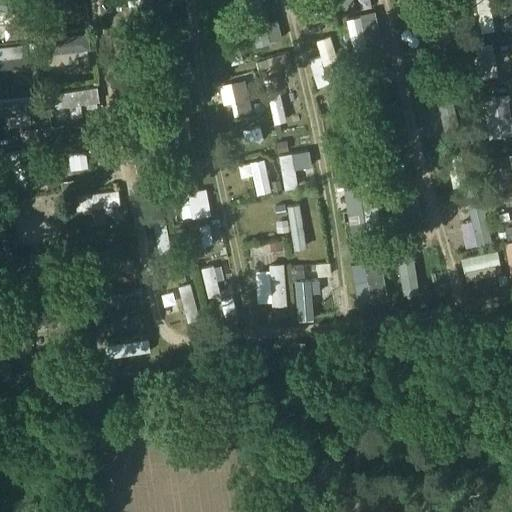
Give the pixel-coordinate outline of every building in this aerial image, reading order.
[(36,0),(0,0),(0,11),(37,7),(36,0)] [(114,1),(115,10),(124,9),(123,0),(114,1)] [(140,0),(127,0),(135,28),(147,25),(140,0)] [(320,0),(308,0),(312,15),(324,11),(320,0)] [(349,0),(338,0),(340,12),(351,10),(349,0)] [(403,0),(412,35),(435,30),(432,15),(425,16),(420,0),(403,0)] [(446,0),(448,11),(456,9),(454,0),(446,0)] [(487,30),(493,29),(487,0),(458,0),(465,35),(469,34),(464,15),(483,11),(487,30)] [(263,23),(258,1),(244,4),(254,46),(268,43),(267,41),(280,38),(276,20),(263,23)] [(369,60),(359,17),(345,20),(354,64),(369,60)] [(31,26),(19,28),(20,38),(32,37),(31,26)] [(91,35),(48,40),(51,60),(66,58),(66,55),(93,51),(91,35)] [(328,53),(333,51),(329,36),(315,41),(328,83),(336,81),(328,53)] [(226,47),(217,48),(221,65),(230,63),(232,71),(244,68),(238,41),(225,44),(226,47)] [(27,46),(0,48),(0,60),(28,58),(27,46)] [(254,59),(262,57),(260,47),(251,49),(254,59)] [(491,47),(471,51),(477,82),(489,79),(489,78),(497,77),(491,47)] [(171,62),(157,65),(164,97),(178,94),(171,62)] [(116,76),(125,76),(125,68),(116,68),(116,76)] [(284,121),(274,78),(263,81),(273,124),(284,121)] [(236,103),(230,105),(234,118),(240,117),(254,114),(245,81),(231,85),(236,103)] [(98,88),(56,94),(58,109),(87,104),(88,110),(98,108),(97,103),(101,103),(98,88)] [(459,130),(449,89),(434,93),(444,134),(459,130)] [(333,93),(325,96),(328,107),(336,104),(333,93)] [(142,94),(128,96),(130,106),(143,103),(142,94)] [(505,96),(482,101),(487,137),(510,134),(505,96)] [(0,116),(6,116),(6,125),(30,123),(29,114),(41,113),(40,98),(0,102),(0,116)] [(260,103),(253,104),(255,113),(262,111),(260,103)] [(392,149),(382,105),(369,107),(378,152),(392,149)] [(166,147),(178,145),(173,109),(161,110),(166,147)] [(145,113),(129,116),(138,162),(155,159),(145,113)] [(362,115),(353,117),(354,125),(364,124),(362,115)] [(286,116),(286,135),(305,135),(305,116),(286,116)] [(280,131),(278,124),(269,126),(271,133),(280,131)] [(263,125),(239,126),(240,149),(264,148),(263,125)] [(362,159),(356,129),(344,131),(350,162),(362,159)] [(103,135),(70,140),(72,153),(90,150),(91,156),(104,154),(103,148),(105,148),(103,135)] [(276,152),(286,150),(284,141),(274,143),(276,152)] [(53,145),(14,151),(16,165),(40,162),(40,166),(48,165),(47,159),(55,158),(53,145)] [(458,150),(447,154),(461,195),(472,191),(458,150)] [(284,187),(297,185),(294,169),(291,154),(290,152),(278,154),(284,187)] [(511,192),(511,154),(493,160),(502,195),(511,192)] [(255,178),(250,179),(252,188),(257,187),(260,197),(274,194),(266,162),(252,165),(255,178)] [(48,189),(57,187),(56,177),(47,178),(48,189)] [(273,191),(281,189),(279,180),(271,181),(273,191)] [(407,219),(399,181),(384,184),(393,222),(407,219)] [(64,192),(74,190),(73,182),(63,183),(64,192)] [(372,183),(357,185),(358,187),(343,189),(352,239),(366,237),(365,228),(379,226),(372,183)] [(120,190),(76,196),(78,210),(106,207),(106,213),(115,211),(114,206),(122,205),(120,190)] [(201,194),(180,198),(184,219),(206,215),(201,194)] [(28,202),(29,216),(59,215),(58,201),(28,202)] [(274,206),(275,216),(286,214),(284,204),(274,206)] [(305,247),(298,204),(286,206),(293,249),(305,247)] [(489,243),(481,204),(467,207),(476,246),(489,243)] [(506,211),(497,213),(499,221),(508,219),(506,211)] [(186,239),(184,227),(174,229),(177,241),(186,239)] [(201,228),(191,229),(196,258),(206,257),(204,246),(214,245),(211,227),(201,229),(201,228)] [(126,236),(83,242),(85,254),(128,248),(126,236)] [(258,261),(271,256),(266,241),(253,245),(258,261)] [(268,242),(269,250),(280,249),(280,241),(268,242)] [(416,292),(409,246),(395,248),(402,294),(416,292)] [(362,255),(371,300),(386,297),(377,252),(362,255)] [(498,264),(495,252),(461,259),(463,272),(498,264)] [(294,287),(294,258),(284,258),(284,287),(294,287)] [(329,275),(328,263),(316,264),(317,276),(329,275)] [(198,272),(196,264),(187,266),(188,274),(198,272)] [(285,306),(282,266),(268,267),(268,273),(256,274),(258,301),(270,300),(271,307),(285,306)] [(214,267),(202,270),(209,299),(222,296),(218,283),(225,281),(222,268),(215,270),(214,267)] [(506,281),(505,273),(498,273),(499,282),(506,281)] [(312,281),(297,283),(300,322),(316,321),(313,295),(318,295),(317,284),(312,284),(312,281)] [(125,294),(88,299),(90,311),(102,309),(104,323),(121,321),(119,307),(127,306),(126,304),(133,303),(132,293),(125,294)] [(72,305),(32,311),(34,324),(42,322),(43,334),(55,333),(54,328),(60,327),(59,319),(70,318),(71,326),(77,325),(76,317),(74,317),(72,305)] [(139,344),(104,349),(105,361),(107,360),(108,367),(119,365),(118,358),(141,355),(139,344)] [(7,361),(0,362),(0,378),(3,378),(2,375),(9,374),(7,361)]
